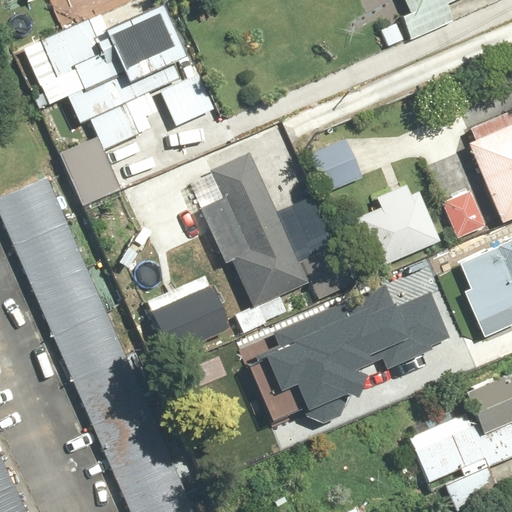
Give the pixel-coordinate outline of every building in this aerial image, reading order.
[(401,0),(411,20),(454,0),(401,0)] [(126,180),(110,146),(169,119),(154,87),(158,85),(176,124),(218,104),(198,61),(180,70),(176,62),(189,56),(165,4),(113,28),(131,67),(113,75),(105,57),(109,55),(91,17),(43,40),(61,78),(76,71),(84,88),(69,95),(81,119),(91,114),(100,134),(63,152),(85,199),(126,180)] [(478,138),(471,140),(506,219),(511,216),(511,122),(510,124),(504,112),(473,126),(478,138)] [(307,150),(322,186),(358,171),(343,135),(307,150)] [(258,151),(213,171),(248,251),(235,256),(254,299),(301,278),(293,260),(304,255),(258,151)] [(200,511),(51,174),(0,196),(0,206),(135,511),(200,511)] [(376,204),(351,214),(370,263),(437,237),(418,187),(408,191),(404,180),(372,193),(376,204)] [(468,185),(439,197),(454,232),(483,221),(468,185)] [(511,239),(462,261),(471,282),(463,286),(485,334),(511,322),(511,239)] [(206,278),(146,303),(164,347),(224,322),(206,278)] [(241,349),(272,424),(301,412),(325,422),(343,414),(352,393),(360,396),(369,376),(356,371),(384,359),(387,366),(450,340),(431,295),(395,310),(386,289),(241,349)] [(511,371),(469,389),(477,409),(413,434),(434,488),(452,481),(458,497),(511,476),(511,371)] [(31,511),(0,446),(0,511),(31,511)]
